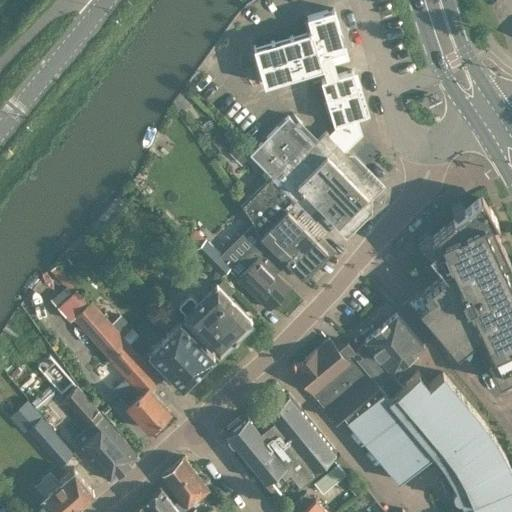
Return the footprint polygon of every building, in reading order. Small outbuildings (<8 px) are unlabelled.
[(267,73),(291,67),(345,52),(342,42),(349,40),(338,0),(333,0),(312,6),(315,18),(313,19),(313,20),(257,36),(267,73)] [(330,122),(347,140),(348,140),(364,124),(360,109),(372,106),(363,74),(360,75),(355,60),(325,68),(338,116),(339,115),(340,118),(333,125),(330,122)] [(324,140),(318,134),(291,106),(253,143),(273,164),(286,177),(324,140)] [(348,140),(347,140),(330,122),(318,134),(324,140),(286,177),(313,205),(322,196),(340,215),(345,210),(354,219),(371,203),(362,194),(382,175),(348,140)] [(239,133),(231,141),(243,153),(251,145),(239,133)] [(313,205),(286,177),(273,164),(242,195),(258,217),(260,220),(260,221),(264,225),(303,266),(329,241),(303,215),(313,205)] [(501,371),(511,365),(511,250),(493,211),(498,208),(483,181),(455,205),(456,206),(434,225),(438,233),(430,240),(449,261),(426,282),(430,287),(421,295),(459,341),(480,324),(501,371)] [(260,221),(260,220),(258,217),(229,245),(210,226),(200,236),(228,264),(233,259),(271,298),(293,277),(270,254),(279,245),(261,228),(264,225),(260,221)] [(236,326),(254,309),(220,273),(200,292),(193,284),(181,296),(188,303),(187,305),(221,340),(230,340),(236,335),(236,326)] [(113,346),(129,365),(116,377),(151,419),(173,400),(153,376),(163,368),(132,331),(126,324),(114,311),(96,291),(78,307),(113,346)] [(71,319),(78,313),(64,297),(56,303),(71,319)] [(126,324),(136,315),(124,302),(114,311),(126,324)] [(369,331),(359,339),(379,363),(389,355),(394,362),(427,335),(400,304),(368,330),(369,331)] [(183,312),(170,325),(151,343),(185,377),(217,346),(183,312)] [(331,328),(295,358),(341,411),(349,412),(351,410),(402,470),(425,451),(429,455),(441,457),(446,453),(448,456),(458,473),(459,476),(456,478),(456,482),(457,485),(459,487),(460,487),(464,488),(465,489),(465,492),(469,506),(469,511),(511,511),(511,454),(509,447),(508,446),(496,424),(480,403),(445,362),(432,374),(421,361),(417,364),(404,375),(398,367),(394,363),(394,362),(389,355),(379,363),(359,339),(357,340),(352,335),(350,336),(344,342),(331,328)] [(44,340),(50,361),(68,356),(62,335),(44,340)] [(112,471),(141,445),(81,375),(68,387),(93,416),(77,430),(112,471)] [(344,445),(291,382),(269,401),(275,408),(262,419),(250,405),(243,411),(241,409),(230,418),(232,420),(228,423),(249,447),(247,449),(252,456),(254,454),(268,470),(282,459),(287,465),(292,460),(307,478),(322,466),(320,463),(321,462),(322,463),(344,445)] [(29,389),(11,405),(26,421),(29,418),(30,419),(44,406),(45,406),(42,403),(34,393),(29,389)] [(30,419),(63,456),(77,443),(44,406),(30,419)] [(164,466),(166,469),(175,480),(189,497),(212,479),(186,447),(164,466)] [(349,463),(340,453),(318,473),(326,483),(349,463)] [(43,487),(63,509),(96,481),(77,458),(43,487)] [(357,468),(349,474),(357,483),(365,477),(357,468)] [(146,493),(160,511),(173,511),(185,503),(184,502),(170,484),(164,478),(146,493)] [(175,480),(170,484),(184,502),(189,497),(175,480)] [(297,506),(301,511),(328,511),(335,506),(319,487),(317,489),(310,482),(299,491),(306,498),(297,506)] [(160,511),(146,493),(126,509),(128,511),(160,511)] [(191,511),(208,511),(198,498),(187,506),(191,511)] [(413,511),(403,500),(393,509),(396,511),(413,511)]
